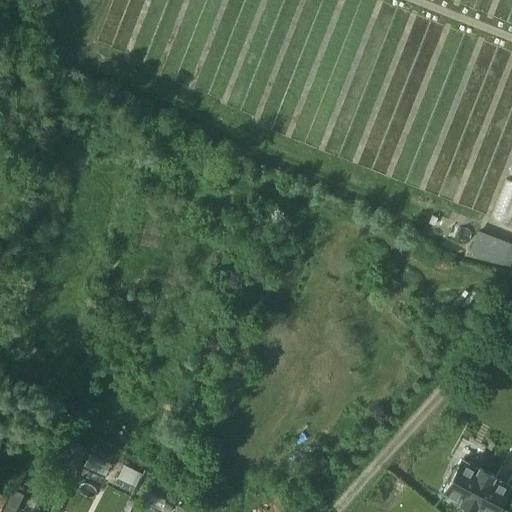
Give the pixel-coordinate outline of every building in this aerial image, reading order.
[(511,227),(511,183),(505,181),(491,220),(511,227)] [(511,239),(477,229),(470,254),(511,266),(511,239)] [(33,346),(29,354),(37,358),(42,350),(33,346)] [(62,435),(55,449),(63,453),(59,460),(76,469),(87,448),(62,435)] [(321,453),(304,460),(312,478),(328,471),(321,453)] [(477,467),(460,458),(455,466),(450,468),(445,476),(447,482),(442,490),(460,500),(459,501),(473,509),(474,507),(482,511),(494,511),(509,484),(492,475),(493,474),(478,466),(477,467)] [(123,465),(115,483),(133,491),(141,474),(123,465)] [(9,498),(2,511),(14,511),(19,503),(9,498)] [(173,504),(166,501),(163,508),(169,511),(173,504)] [(278,511),(275,503),(260,509),(260,511),(278,511)]
